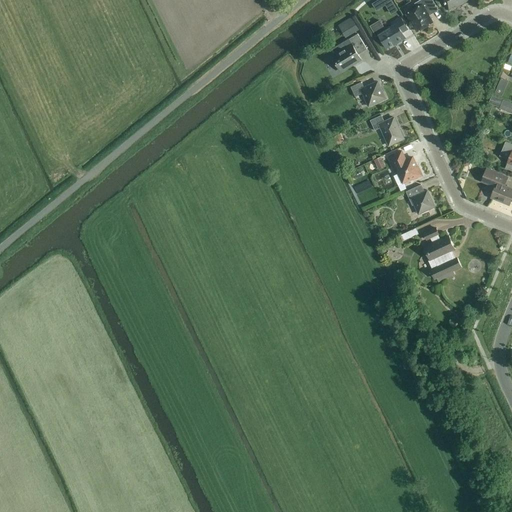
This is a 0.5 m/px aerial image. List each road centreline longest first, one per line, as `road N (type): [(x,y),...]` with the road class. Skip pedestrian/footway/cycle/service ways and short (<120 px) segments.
road 1 (unclassified): [(0,249),(302,0)]
road 2 (residential): [(511,226),(456,198),(397,69),(493,12),(511,16)]
